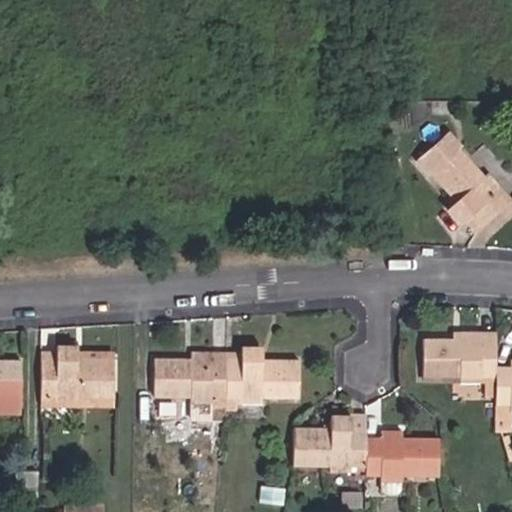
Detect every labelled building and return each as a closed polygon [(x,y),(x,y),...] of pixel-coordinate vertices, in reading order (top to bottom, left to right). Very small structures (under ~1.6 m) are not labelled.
[(475,231),(501,206),(492,196),(498,190),(480,170),(473,175),(437,135),(409,159),(448,203),(445,206),(459,223),(464,218),(475,231)] [(493,378),(494,346),(473,346),(473,338),(455,338),(454,346),(421,347),(421,387),(456,386),(456,396),(472,397),(472,387),(493,386),(493,378)] [(46,344),(46,352),(65,353),(65,344),(46,344)] [(46,361),(39,361),(39,400),(48,401),(48,405),(63,405),(62,400),(103,400),(103,361),(65,361),(65,353),(46,352),(46,361)] [(103,353),(65,353),(65,361),(103,361),(103,353)] [(221,412),(224,361),(210,362),(210,354),(188,354),(188,362),(148,362),(148,398),(186,400),(186,409),(206,410),(207,401),(211,401),(210,411),(221,412)] [(224,361),(221,412),(231,413),(232,402),(236,402),(236,410),(254,410),(254,400),(293,400),(293,362),(258,361),(258,354),(235,354),(235,362),(224,361)] [(0,398),(14,398),(14,361),(0,361),(0,398)] [(493,378),(493,386),(493,414),(508,415),(507,424),(511,424),(511,368),(504,369),(503,377),(493,378)] [(0,417),(14,418),(14,398),(0,398),(0,417)] [(103,400),(62,400),(63,405),(48,405),(48,401),(39,400),(38,410),(103,411),(103,400)] [(508,415),(493,414),(493,421),(499,440),(507,440),(507,424),(508,415)] [(366,449),(367,423),(349,422),(348,432),(327,431),(327,436),(296,435),(293,439),(292,476),(325,476),(324,484),(347,485),(348,476),(358,477),(357,489),(365,490),(365,486),(365,469),(366,449)] [(366,449),(365,469),(365,486),(371,486),(371,500),(376,505),(387,505),(392,500),(392,486),(438,486),(438,449),(395,448),(395,440),(373,440),(373,449),(366,449)] [(28,467),(6,466),(6,497),(28,497),(28,467)] [(364,511),(365,503),(344,502),(343,511),(364,511)]
